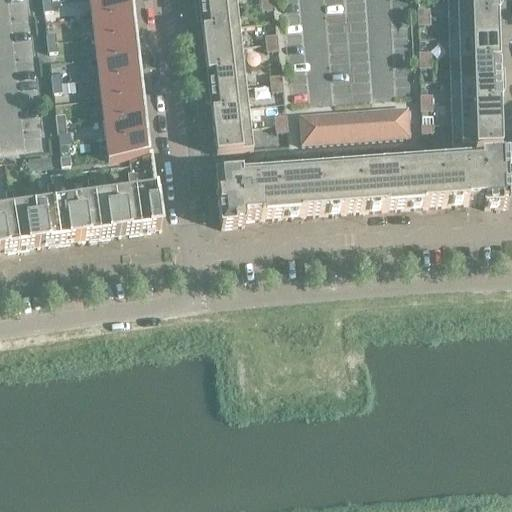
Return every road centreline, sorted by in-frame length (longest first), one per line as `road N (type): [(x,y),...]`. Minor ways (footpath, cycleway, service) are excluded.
road 1 (residential): [(511,232),(192,252)]
road 2 (residential): [(162,0),(192,252)]
road 3 (residential): [(192,252),(190,286),(170,306),(0,332)]
